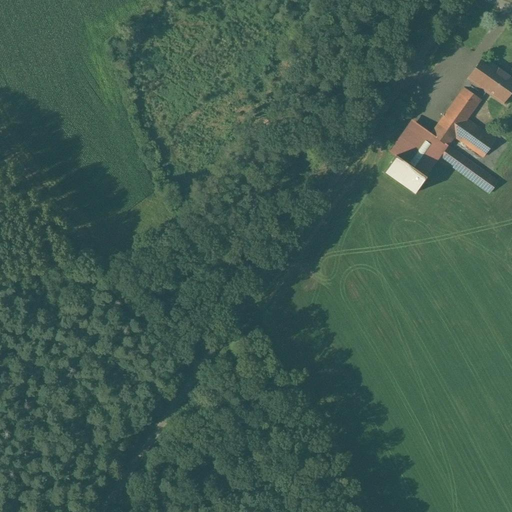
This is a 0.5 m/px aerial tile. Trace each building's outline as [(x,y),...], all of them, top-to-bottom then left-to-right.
[(511,88),(511,79),(482,58),(468,79),(485,91),(502,103),(511,88)] [(485,91),(468,79),(467,81),(468,81),(463,88),(480,99),(485,91)] [(463,88),(430,134),(447,146),(465,120),(480,99),(463,88)] [(494,140),(465,120),(454,136),(483,157),(494,140)] [(430,134),(417,125),(395,156),(425,177),(436,161),(439,157),(447,146),(430,134)] [(497,182),(447,146),(439,157),(449,164),(489,193),(497,182)] [(425,177),(395,156),(383,172),(413,194),(425,177)] [(449,164),(439,157),(436,161),(446,168),(449,164)]
